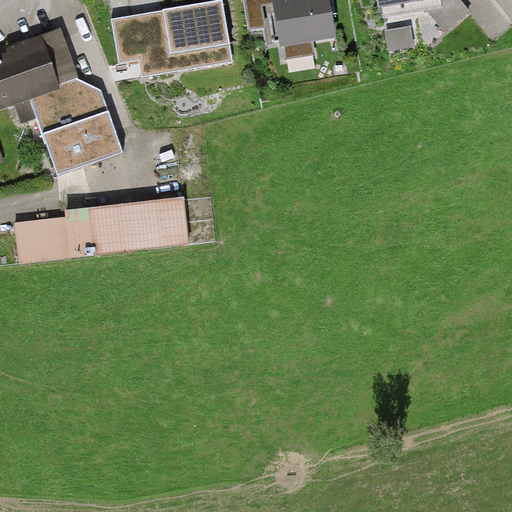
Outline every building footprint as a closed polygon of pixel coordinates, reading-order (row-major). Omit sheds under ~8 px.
[(259,0),(242,0),(248,31),(265,28),(259,0)] [(294,0),(274,3),(281,46),(334,37),(328,0),(294,0)] [(379,0),(381,8),(419,2),(445,33),(470,14),(457,0),(379,0)] [(235,64),(224,4),(113,24),(121,66),(140,63),(143,80),(235,64)] [(413,47),(410,28),(386,33),(390,52),(413,47)] [(65,31),(0,55),(0,103),(81,74),(65,31)] [(84,81),(31,99),(57,175),(126,151),(104,87),(84,81)] [(185,200),(15,218),(20,260),(189,242),(185,200)]
